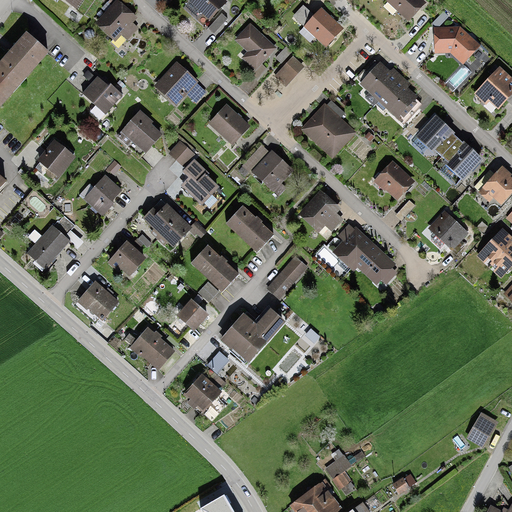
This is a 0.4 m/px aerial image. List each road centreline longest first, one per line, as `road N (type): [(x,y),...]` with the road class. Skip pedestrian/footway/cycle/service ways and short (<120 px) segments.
road 1 (residential): [(270,133),(420,272)]
road 2 (residential): [(283,245),(149,395)]
road 3 (residential): [(363,35),(511,165)]
road 4 (residential): [(125,0),(270,133)]
road 5 (residential): [(46,305),(152,176)]
road 6 (unclassified): [(256,511),(225,467),(149,395)]
road 7 (unclassified): [(149,395),(46,305)]
road 8 (residential): [(270,133),(363,35)]
